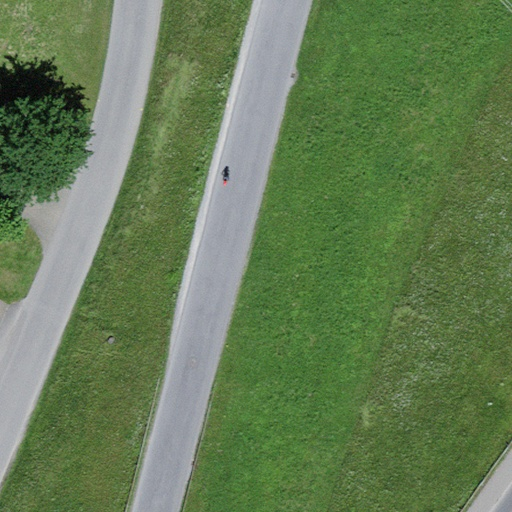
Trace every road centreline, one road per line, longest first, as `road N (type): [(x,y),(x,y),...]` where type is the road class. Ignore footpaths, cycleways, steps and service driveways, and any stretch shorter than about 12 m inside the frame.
road 1 (unclassified): [(153,511),(283,0)]
road 2 (unclassified): [(149,0),(60,316),(0,481)]
